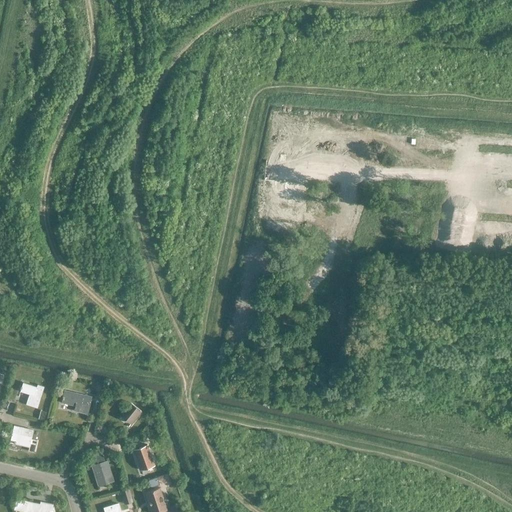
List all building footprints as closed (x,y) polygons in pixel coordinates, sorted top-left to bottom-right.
[(349,140),(350,129),(331,128),(332,122),(284,118),(284,128),(295,129),(295,138),(292,138),(293,133),(279,132),(279,137),(280,137),(279,154),(285,155),(284,164),(296,165),(302,161),(303,154),(327,156),(328,148),(329,148),(330,139),(349,140)] [(360,160),(361,142),(349,141),(348,159),(354,160),(354,164),(359,164),(359,167),(377,168),(377,161),(360,160)] [(359,168),(328,165),(326,181),(358,183),(359,168)] [(261,220),(303,223),(307,184),(265,180),(261,220)] [(36,387),(23,382),(20,391),(29,394),(26,404),(37,407),(44,386),(37,384),(36,387)] [(88,414),(92,397),(63,390),(61,402),(63,403),(64,399),(76,402),(74,410),(88,414)] [(141,411),(130,402),(120,415),(131,424),(141,411)] [(34,430),(14,426),(10,442),(30,447),(29,451),(34,452),(37,440),(32,439),(34,430)] [(141,470),(155,465),(147,445),(134,450),(141,470)] [(99,464),(93,466),(99,485),(113,481),(107,461),(105,462),(104,459),(98,460),(99,464)] [(159,487),(144,492),(148,506),(149,505),(151,511),(158,511),(167,509),(159,487)] [(129,489),(121,491),(125,505),(133,502),(129,489)] [(34,511),(54,511),(54,507),(53,507),(53,504),(48,503),(48,506),(16,499),(14,508),(34,511)]
